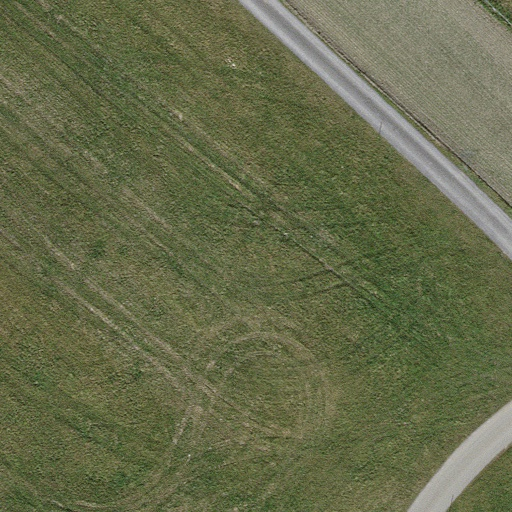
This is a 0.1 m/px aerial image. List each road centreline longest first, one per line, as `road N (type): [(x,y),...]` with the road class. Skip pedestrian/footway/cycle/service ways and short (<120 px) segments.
road 1 (track): [(511,250),(253,0)]
road 2 (track): [(430,511),(491,427),(511,414)]
